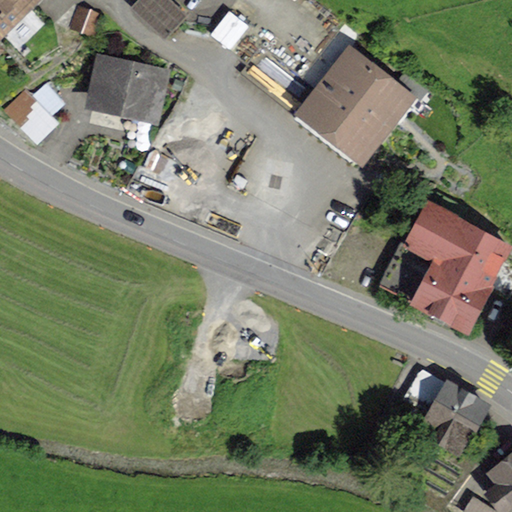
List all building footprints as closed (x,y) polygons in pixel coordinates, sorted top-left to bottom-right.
[(0,0),(0,45),(44,0),(0,0)] [(190,16),(170,0),(142,0),(133,12),(169,42),(190,16)] [(77,2),(73,23),(97,27),(100,6),(77,2)] [(414,99),(347,54),(302,120),(369,165),(414,99)] [(173,72),(98,56),(86,113),(161,129),(173,72)] [(59,116),(52,109),(64,98),(41,75),(7,108),(37,138),(59,116)] [(511,260),(511,249),(429,213),(413,250),(438,261),(414,315),(476,342),(511,260)] [(489,410),(448,388),(424,433),(465,455),(489,410)] [(511,462),(492,477),(511,504),(511,462)]
